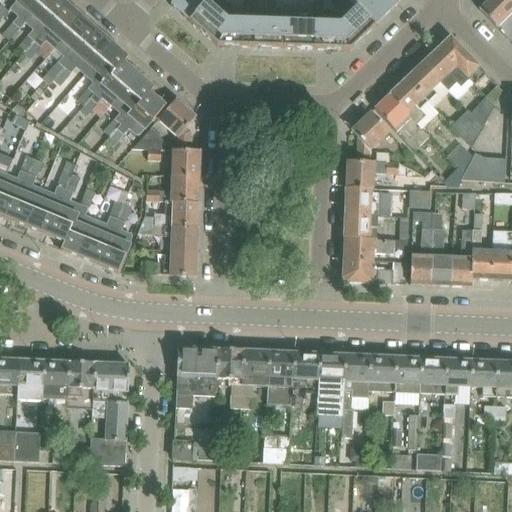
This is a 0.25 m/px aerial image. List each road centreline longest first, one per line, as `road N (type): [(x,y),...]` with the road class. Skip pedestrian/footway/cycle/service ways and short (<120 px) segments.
road 1 (residential): [(316,320),(323,106)]
road 2 (residential): [(220,103),(214,316)]
road 3 (residential): [(154,314),(145,511)]
road 4 (tertiary): [(511,329),(316,320)]
road 5 (residential): [(323,106),(438,5)]
road 6 (residential): [(220,103),(124,25)]
